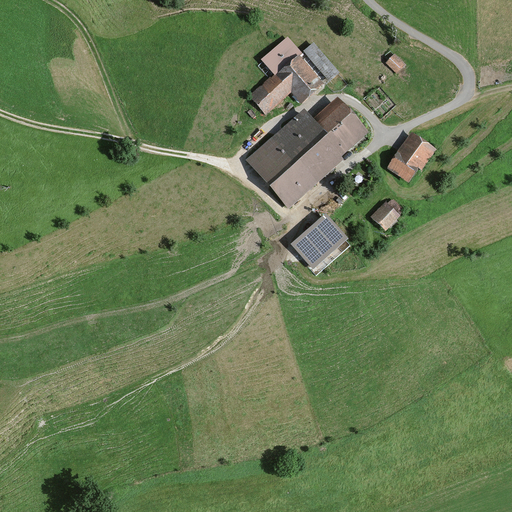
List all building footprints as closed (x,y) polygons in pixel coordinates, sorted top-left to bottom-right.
[(277,77),(251,101),(267,118),(291,96),(302,108),(338,75),(312,47),(300,57),(287,42),(264,63),(277,77)] [(394,57),(386,65),(396,75),(404,68),(394,57)] [(304,123),(251,169),(287,210),(366,142),(336,108),(311,130),(304,123)] [(434,152),(413,138),(390,171),(410,185),(434,152)] [(387,203),(370,219),(383,233),(400,218),(387,203)] [(348,240),(325,215),(291,246),(313,271),(348,240)]
